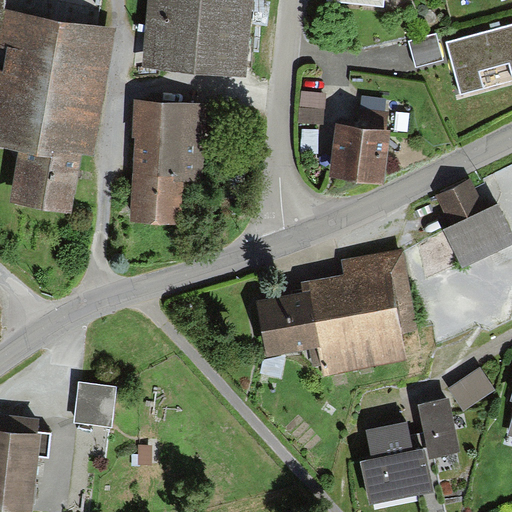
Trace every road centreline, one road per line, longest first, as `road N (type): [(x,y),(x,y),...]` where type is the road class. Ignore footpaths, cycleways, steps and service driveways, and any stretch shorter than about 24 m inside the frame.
road 1 (tertiary): [(0,359),(84,304),(288,240)]
road 2 (track): [(133,286),(337,511)]
road 3 (tertiary): [(511,136),(288,240)]
road 4 (residential): [(292,0),(278,170),(288,240)]
